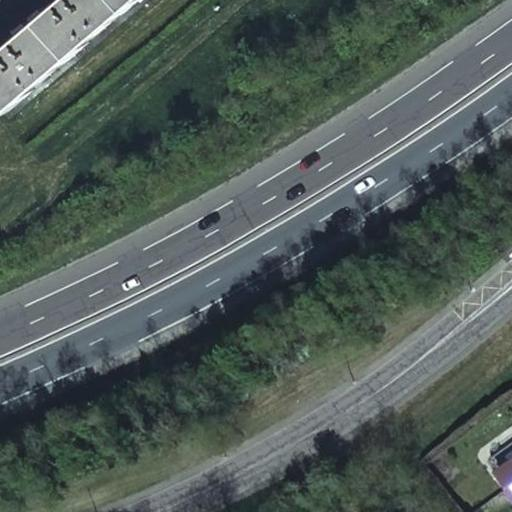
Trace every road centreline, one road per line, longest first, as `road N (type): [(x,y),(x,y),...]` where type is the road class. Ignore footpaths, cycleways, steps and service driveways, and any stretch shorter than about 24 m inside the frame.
road 1 (trunk): [(511,38),(438,93),(170,254),(0,335)]
road 2 (trunk): [(0,381),(314,224),(511,91)]
road 3 (tertiary): [(151,511),(314,429),(511,285)]
